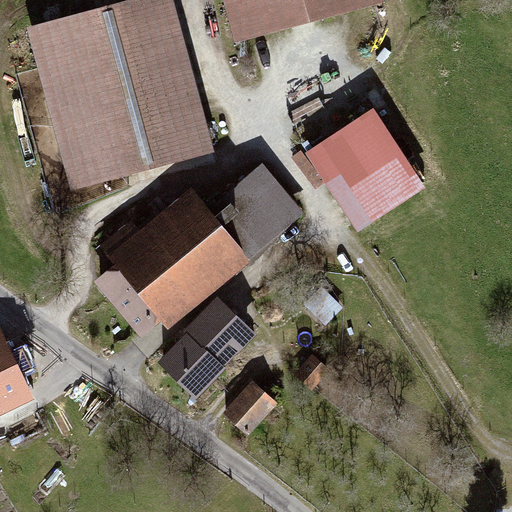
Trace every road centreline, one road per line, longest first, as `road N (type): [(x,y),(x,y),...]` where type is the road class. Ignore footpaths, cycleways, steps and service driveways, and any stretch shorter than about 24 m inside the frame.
road 1 (track): [(45,331),(80,245),(116,208),(264,153),(290,159),(328,212),(324,231),(216,294),(141,353),(119,385)]
road 2 (unclassified): [(290,511),(0,298)]
road 3 (track): [(324,231),(369,258),(499,451),(511,453)]
